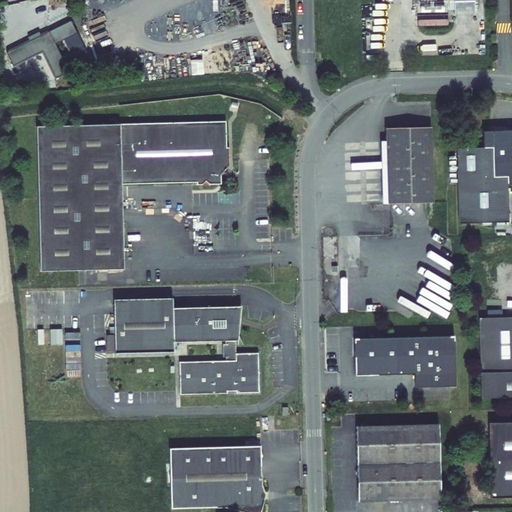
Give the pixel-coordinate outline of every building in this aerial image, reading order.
[(454,0),(455,14),(463,14),(475,13),(474,0),(454,0)] [(71,21),(7,52),(14,65),(41,51),(54,78),(68,71),(55,44),(77,34),(71,21)] [(202,73),(202,59),(184,59),(185,73),(202,73)] [(221,172),(230,163),(229,145),(227,145),(226,119),(37,124),(41,270),(125,267),(123,182),(197,180),(197,182),(203,182),(206,179),(210,182),(221,182),(221,172)] [(433,126),(388,127),(390,202),(435,201),(433,126)] [(485,144),(459,144),(461,221),(511,218),(511,193),(511,182),(511,181),(511,126),(485,128),(485,144)] [(238,332),(238,325),(240,306),(172,309),(171,299),(113,301),(114,355),(173,353),(173,343),(224,341),(225,344),(221,344),(222,357),(225,357),(225,361),(179,363),(180,395),(227,393),(227,391),(236,390),(236,393),(259,392),(257,352),(235,353),(234,341),(236,341),(240,339),(238,332)] [(511,314),(479,315),(482,396),(511,395),(511,314)] [(64,333),(65,373),(81,373),(80,333),(64,333)] [(33,335),(33,350),(58,349),(57,334),(33,335)] [(455,335),(355,337),(355,374),(415,373),(415,386),(456,385),(455,335)] [(511,420),(489,421),(491,497),(511,496),(511,420)] [(440,422),(355,423),(358,500),(441,498),(440,422)] [(247,511),(261,511),(263,505),(260,445),(170,449),(172,509),(227,507),(247,511)]
